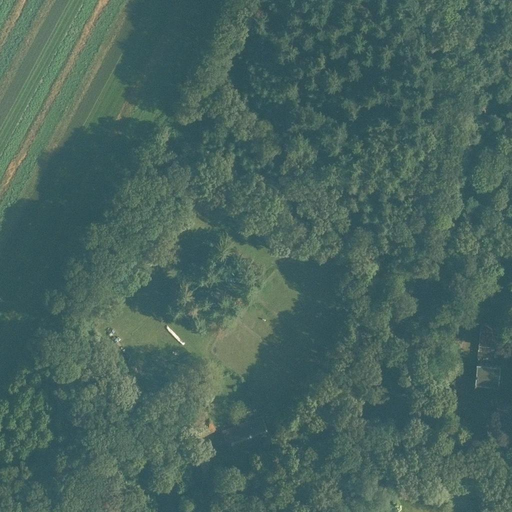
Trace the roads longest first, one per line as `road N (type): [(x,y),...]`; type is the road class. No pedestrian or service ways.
road 1 (track): [(350,411),(385,371),(419,303),(464,19),(453,0)]
road 2 (track): [(0,473),(106,441),(136,441),(165,446),(205,493)]
road 3 (unclassified): [(511,446),(350,411)]
